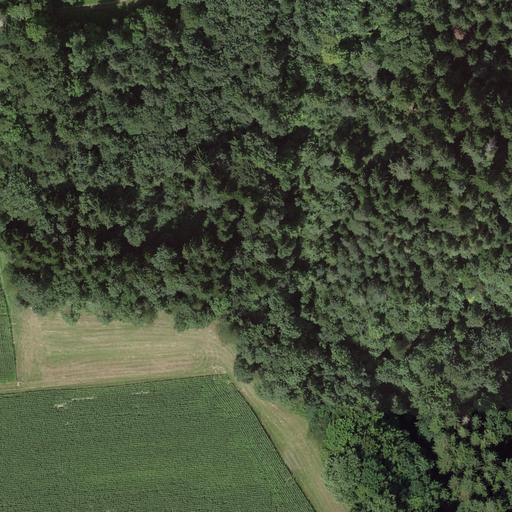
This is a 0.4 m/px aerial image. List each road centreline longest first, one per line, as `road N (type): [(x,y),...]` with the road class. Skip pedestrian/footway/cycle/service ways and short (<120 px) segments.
road 1 (track): [(446,511),(388,417),(388,365),(424,331),(511,327)]
road 2 (track): [(0,16),(142,0)]
